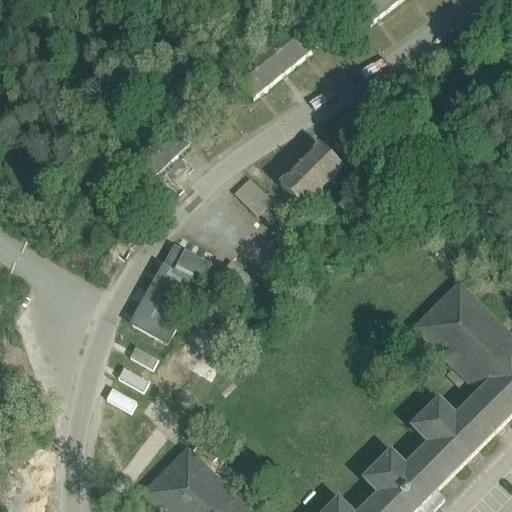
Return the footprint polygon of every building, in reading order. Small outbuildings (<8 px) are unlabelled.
[(350,0),(349,2),(370,28),(404,0),(350,0)] [(302,20),(232,76),(253,103),(323,46),(302,20)] [(176,128),(141,160),(156,177),(191,144),(176,128)] [(321,149),(280,189),(302,212),(343,172),(331,160),(321,149)] [(271,204),(249,182),(235,197),(257,219),(271,204)] [(302,237),(288,221),(273,236),(287,251),(302,237)] [(175,251),(132,328),(167,347),(176,331),(165,324),(189,280),(201,286),(206,276),(210,270),(175,251)] [(290,257),(261,287),(275,302),(304,272),(290,257)] [(231,265),(217,281),(241,300),(255,285),(231,265)] [(511,341),(459,289),(415,333),(480,398),(456,422),(439,405),(413,431),(430,448),(406,472),(391,457),(365,483),(380,498),(365,511),(345,511),(338,505),(331,511),(241,511),(186,457),(144,499),(157,511),(434,511),(444,503),(435,495),(511,418),(511,341)] [(219,458),(202,441),(195,448),(196,449),(197,448),(213,464),(219,458)]
